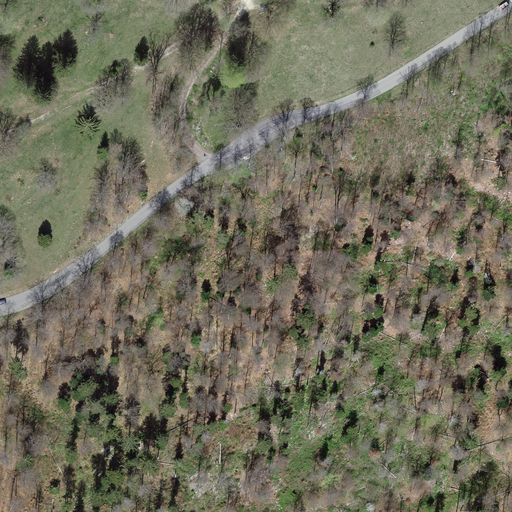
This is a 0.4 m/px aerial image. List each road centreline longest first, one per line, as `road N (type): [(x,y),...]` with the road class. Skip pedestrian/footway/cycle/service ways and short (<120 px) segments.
road 1 (unclassified): [(511,2),(379,88),(265,127),(43,291),(0,309)]
road 2 (track): [(204,165),(185,117),(187,95),(244,0)]
